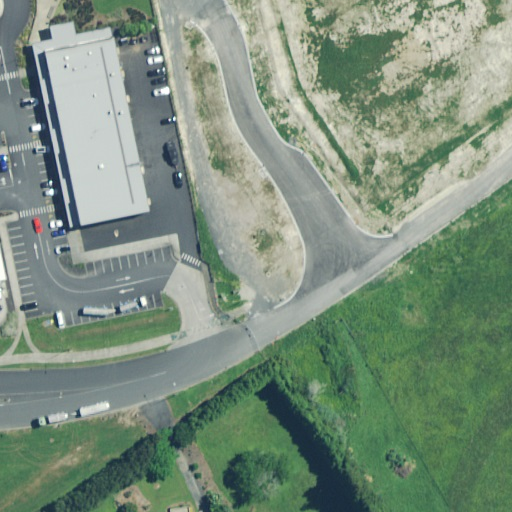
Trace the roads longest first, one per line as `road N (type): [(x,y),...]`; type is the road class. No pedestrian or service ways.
road 1 (residential): [(251,127),(436,0)]
road 2 (tertiary): [(351,277),(511,159)]
road 3 (residential): [(351,277),(295,181),(251,127)]
road 4 (tertiary): [(69,394),(140,382),(210,357)]
road 5 (residential): [(251,127),(226,29),(200,3)]
